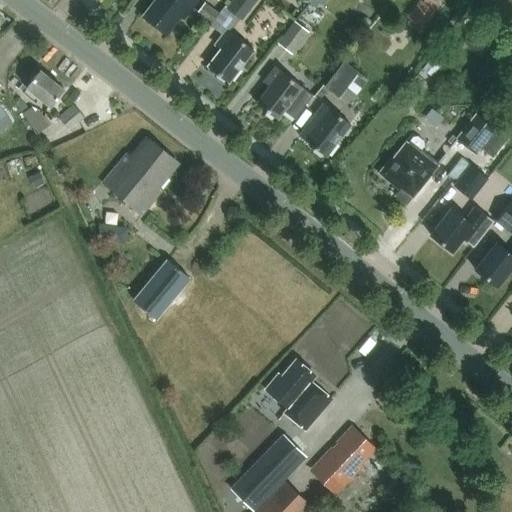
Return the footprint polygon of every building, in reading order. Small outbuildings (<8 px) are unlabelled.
[(167,35),(181,17),(184,19),(198,0),(155,0),(143,16),(167,35)] [(230,0),(225,6),(241,19),(256,0),(230,0)] [(421,28),(435,12),(433,10),(439,3),(435,0),(423,0),(422,1),(420,0),(419,0),(407,16),(421,28)] [(211,21),(218,12),(204,2),(197,11),(211,21)] [(211,25),(223,35),(217,44),(222,48),(208,66),(229,82),(255,48),(232,31),(240,20),(224,8),(211,25)] [(293,20),(276,42),(290,54),(308,31),(293,20)] [(343,61),(324,87),(338,98),(358,72),(343,61)] [(277,119),(284,110),(293,117),(311,94),(276,67),(265,81),(270,85),(257,103),(277,119)] [(26,87),(50,107),(64,90),(40,70),(26,87)] [(83,115),(72,102),(58,115),(69,127),(83,115)] [(326,156),(352,122),(325,102),(299,136),(326,156)] [(35,104),(22,112),(36,133),(48,124),(35,104)] [(0,107),(0,132),(12,124),(0,107)] [(474,113),(455,138),(475,154),(480,148),(494,129),(490,126),(474,113)] [(439,163),(420,149),(423,145),(422,140),(416,136),(411,137),(406,143),(405,142),(391,160),(389,159),(378,173),(392,184),(394,182),(402,188),(395,196),(406,205),(439,163)] [(176,161),(162,150),(149,139),(133,159),(127,154),(102,183),(122,199),(142,215),(161,192),(158,189),(168,177),(165,174),(176,161)] [(469,164),(452,185),(470,200),(487,179),(469,164)] [(39,172),(29,178),(35,188),(45,183),(39,172)] [(511,202),(495,223),(511,236),(511,202)] [(452,207),(431,235),(452,252),(463,239),(473,247),(491,223),(473,210),(467,218),(452,207)] [(100,222),(97,237),(124,242),(127,228),(100,222)] [(511,267),(511,252),(511,253),(497,242),(475,270),(497,287),(511,267)] [(154,319),(188,278),(165,258),(131,299),(154,319)] [(284,412),(306,431),(332,399),(311,382),(316,376),(296,360),(281,376),(278,374),(266,389),(288,408),(284,412)] [(375,448),(352,426),(310,470),(335,494),(362,466),(360,464),(375,448)] [(228,493),(248,511),(253,511),(307,456),(284,434),(228,493)] [(300,511),(309,504),(308,503),(297,492),(286,482),(256,511),(300,511)]
